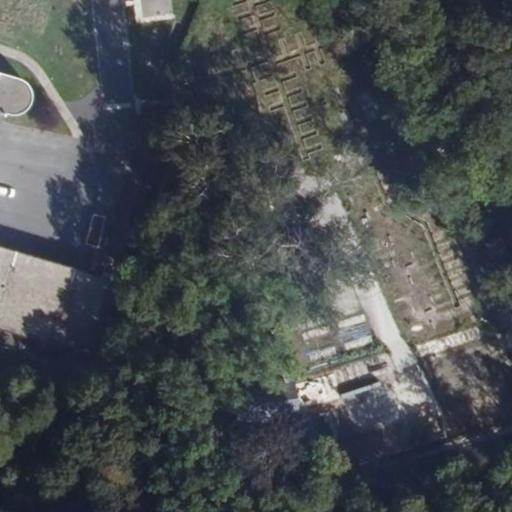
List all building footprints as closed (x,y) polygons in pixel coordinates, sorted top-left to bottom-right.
[(0,124),(4,124),(11,120),(16,112),(16,105),(14,97),(6,91),(0,89),(0,124)] [(0,360),(2,362),(5,353),(31,361),(61,371),(63,363),(33,354),(55,286),(0,267),(0,360)] [(63,363),(85,295),(55,286),(33,354),(63,363)] [(481,319),(505,357),(511,352),(511,307),(509,302),(481,319)] [(300,411),(340,400),(332,370),(292,381),(300,411)]
